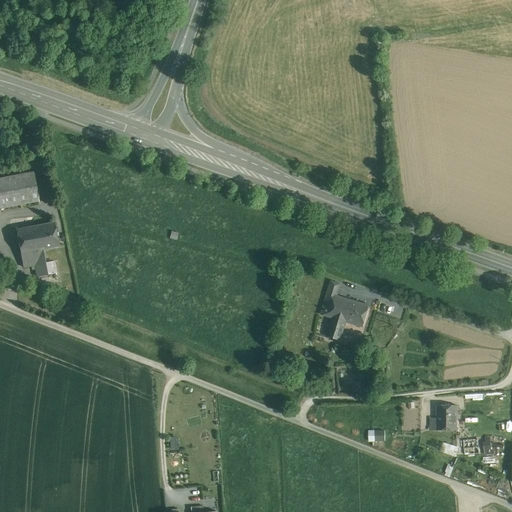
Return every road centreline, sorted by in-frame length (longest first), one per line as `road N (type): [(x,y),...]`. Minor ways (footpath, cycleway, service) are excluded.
road 1 (unclassified): [(511,507),(0,303)]
road 2 (primary): [(238,167),(511,266)]
road 3 (track): [(511,375),(503,386),(309,397),(299,421)]
road 4 (primary): [(0,81),(134,130)]
